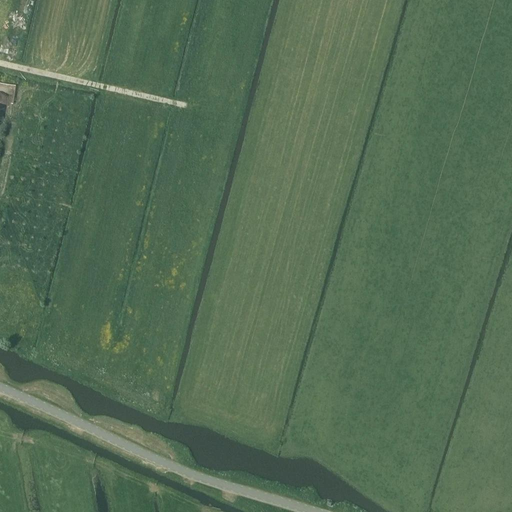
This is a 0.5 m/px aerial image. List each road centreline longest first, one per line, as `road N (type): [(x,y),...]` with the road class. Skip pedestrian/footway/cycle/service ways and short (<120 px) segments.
road 1 (unclassified): [(314,511),(166,465),(0,387)]
road 2 (track): [(186,105),(0,64)]
